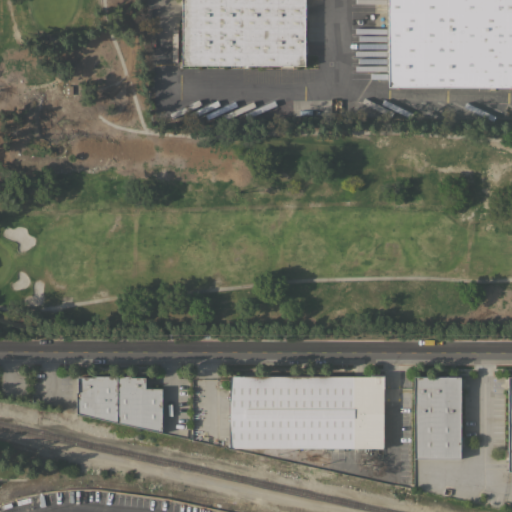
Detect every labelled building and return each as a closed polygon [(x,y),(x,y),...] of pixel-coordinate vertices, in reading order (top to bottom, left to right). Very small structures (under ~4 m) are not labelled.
[(181,0),(304,0),(304,65),(181,65),(181,0)] [(511,0),(511,86),(387,87),(387,0),(511,0)] [(383,376),(382,448),(229,448),(229,375),(383,376)] [(91,376),(129,376),(129,377),(145,377),(145,388),(161,388),(161,433),(92,417),(91,377),(91,376)] [(92,417),(76,413),(75,392),(77,392),(77,377),(91,377),(92,417)] [(413,377),(460,377),(460,458),(413,459),(413,377)]
